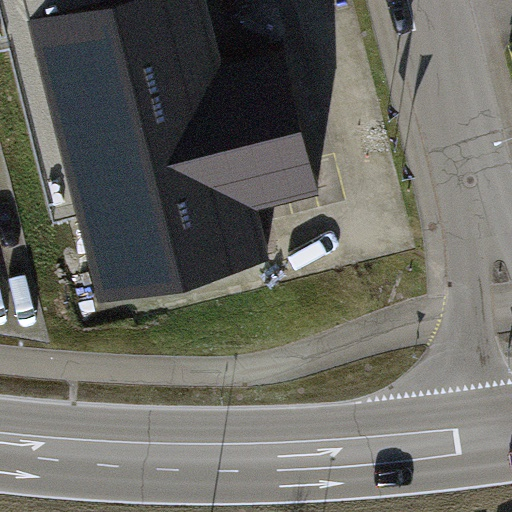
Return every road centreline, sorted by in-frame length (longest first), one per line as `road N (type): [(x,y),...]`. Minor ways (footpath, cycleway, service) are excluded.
road 1 (secondary): [(511,436),(328,455),(0,439)]
road 2 (residential): [(424,0),(511,343)]
